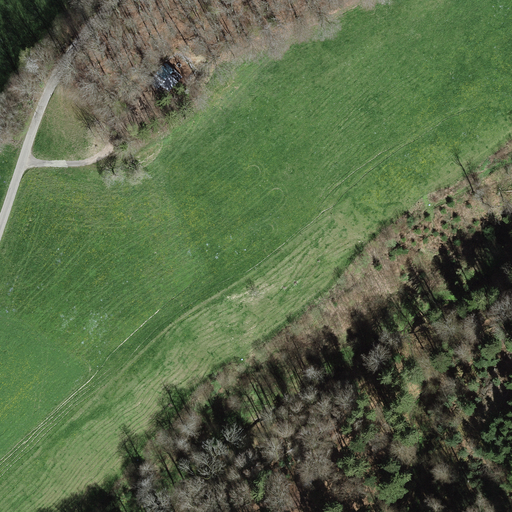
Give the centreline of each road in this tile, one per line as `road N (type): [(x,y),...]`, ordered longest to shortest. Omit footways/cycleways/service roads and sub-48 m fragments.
road 1 (unclassified): [(116,0),(53,80),(0,227)]
road 2 (track): [(21,161),(97,157),(150,97)]
